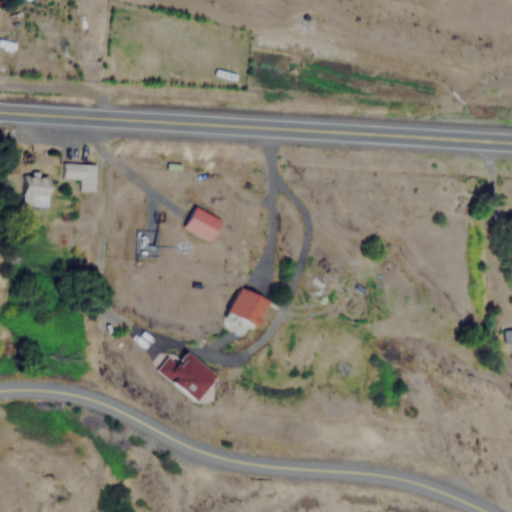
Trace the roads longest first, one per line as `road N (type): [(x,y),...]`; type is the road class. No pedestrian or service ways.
road 1 (tertiary): [(499,511),(477,497),(376,467),(254,463),(103,400),(0,388)]
road 2 (primary): [(0,115),(511,144)]
